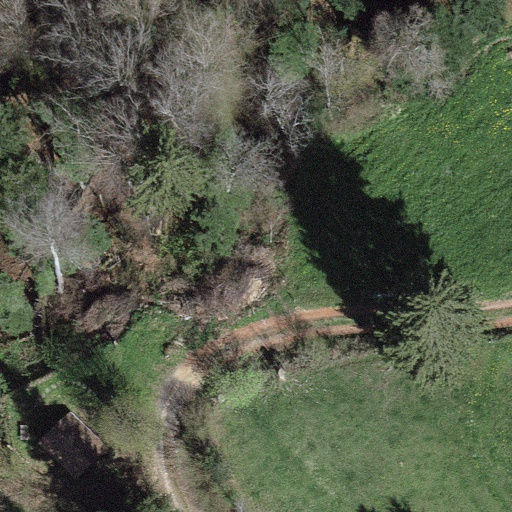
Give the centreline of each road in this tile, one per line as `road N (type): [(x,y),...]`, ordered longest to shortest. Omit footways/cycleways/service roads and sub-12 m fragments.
road 1 (track): [(511,316),(286,329),(246,344),(217,368),(199,400),(200,483),(218,511)]
road 2 (track): [(356,326),(17,115),(0,119)]
